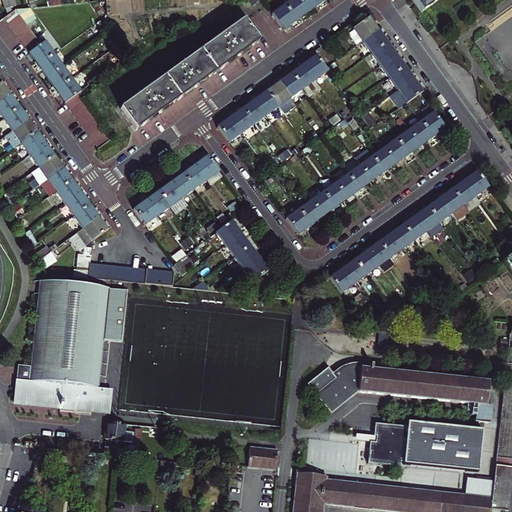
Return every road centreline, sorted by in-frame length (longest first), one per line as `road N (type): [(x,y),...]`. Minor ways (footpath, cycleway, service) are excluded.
road 1 (residential): [(484,143),(325,259),(305,264),(194,117)]
road 2 (residential): [(0,48),(99,185),(194,117)]
road 3 (residential): [(194,117),(358,0)]
road 4 (residential): [(381,0),(484,143)]
